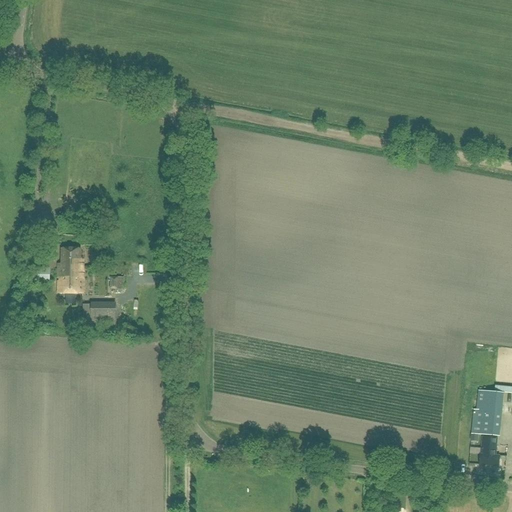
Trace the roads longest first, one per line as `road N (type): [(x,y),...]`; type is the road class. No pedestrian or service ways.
road 1 (unclassified): [(511,489),(238,454),(197,433),(184,391),(186,146),(174,111),(130,91),(10,69)]
road 2 (track): [(174,111),(196,107),(511,167)]
